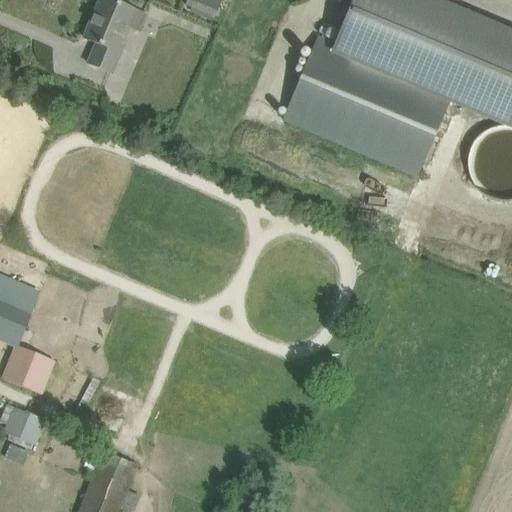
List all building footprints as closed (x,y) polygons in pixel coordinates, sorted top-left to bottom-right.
[(97,44),(88,65),(110,74),(125,43),(122,42),(129,26),(139,31),(146,16),(109,0),(100,0),(84,39),(97,44)] [(214,15),(220,0),(185,0),(184,3),(214,15)] [(511,34),(428,0),(354,0),(350,12),(336,46),(319,39),(285,121),(420,177),(454,96),(511,120),(511,34)] [(495,200),(498,200),(501,201),(505,201),(508,201),(511,201),(511,200),(511,127),(508,127),(505,127),(502,127),(498,127),(495,128),(492,129),(489,130),(486,132),(483,134),(481,135),(478,138),(476,140),(474,143),(473,145),(471,148),(470,151),(469,154),(468,157),(468,161),(468,164),(468,167),(468,170),(469,173),(470,177),(471,180),(473,182),(474,185),(476,188),(478,190),(481,192),(483,194),(486,196),(489,198),(492,199),(495,200)] [(0,378),(41,396),(53,359),(18,345),(39,295),(0,278),(0,340),(14,347),(0,378)] [(32,445),(43,419),(14,408),(3,433),(32,445)] [(77,511),(117,511),(137,466),(103,452),(77,511)]
